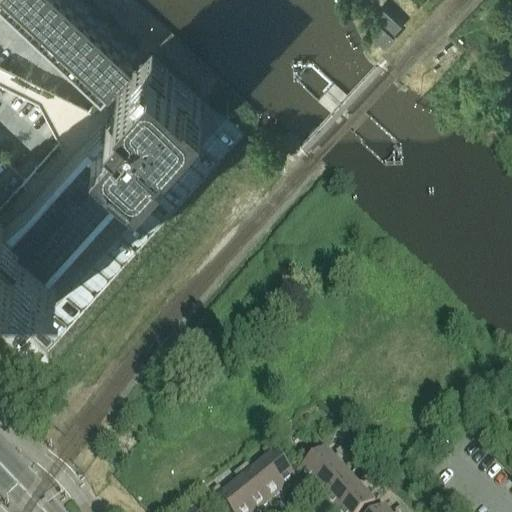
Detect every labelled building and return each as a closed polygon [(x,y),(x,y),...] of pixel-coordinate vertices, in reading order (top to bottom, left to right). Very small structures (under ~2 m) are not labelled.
[(70,0),(4,0),(103,91),(133,58),(70,0)] [(369,32),(368,32),(369,33),(385,48),(386,47),(391,41),(397,35),(394,33),(401,25),(401,24),(392,16),(380,5),(368,18),(375,24),(376,24),(369,31),(369,32)] [(115,112),(94,135),(133,170),(164,135),(167,138),(201,100),(150,54),(117,91),(119,94),(108,106),(115,112)] [(353,135),(369,118),(334,85),(317,102),(353,135)] [(88,141),(11,227),(46,258),(123,172),(88,141)] [(0,326),(54,266),(46,258),(11,227),(0,216),(0,326)] [(268,457),(261,464),(284,492),(298,480),(270,445),(263,451),(268,457)] [(300,471),(313,485),(349,453),(343,446),(336,452),(339,455),(336,458),(327,447),(300,471)] [(325,498),(352,474),(343,465),(347,462),(349,465),(355,459),(349,453),(313,485),(325,498)] [(270,503),(284,492),(261,464),(255,469),(249,462),(241,468),(270,503)] [(239,481),(233,486),(254,511),(258,511),(270,503),(241,468),(234,475),(239,481)] [(325,498),(337,511),(374,479),(369,474),(361,479),(363,482),(360,484),(352,474),(325,498)] [(337,511),(364,511),(376,502),(367,493),(370,490),(372,492),(379,485),(374,479),(337,511)] [(229,511),(254,511),(233,486),(225,493),(220,486),(213,491),(229,511)] [(211,500),(205,506),(209,511),(216,505),(211,500)]
